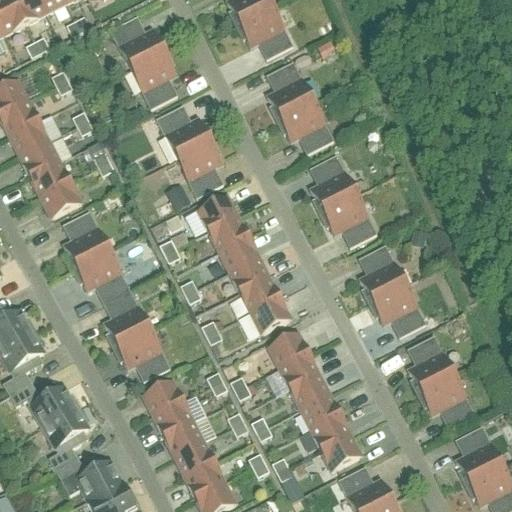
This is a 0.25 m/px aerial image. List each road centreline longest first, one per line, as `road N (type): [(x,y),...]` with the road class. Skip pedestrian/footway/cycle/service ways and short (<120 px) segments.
road 1 (residential): [(439,511),(176,0)]
road 2 (residential): [(0,217),(162,511)]
